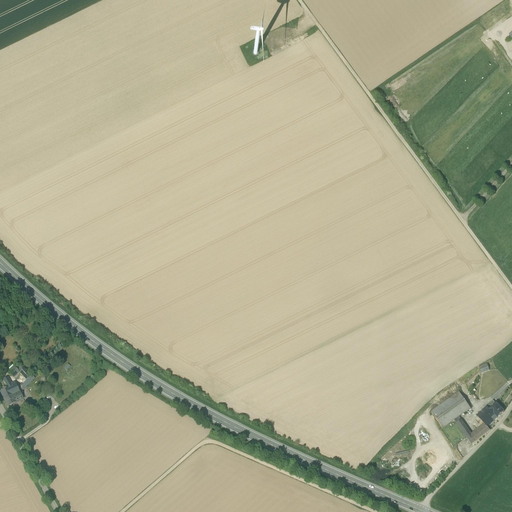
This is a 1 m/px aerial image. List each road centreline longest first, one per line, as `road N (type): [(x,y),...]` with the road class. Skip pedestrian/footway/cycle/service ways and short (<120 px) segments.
road 1 (secondary): [(0,262),(75,331),(197,411),(418,510)]
road 2 (track): [(298,0),(511,287)]
road 3 (track): [(376,511),(205,438),(121,511)]
road 4 (residential): [(511,406),(418,510)]
